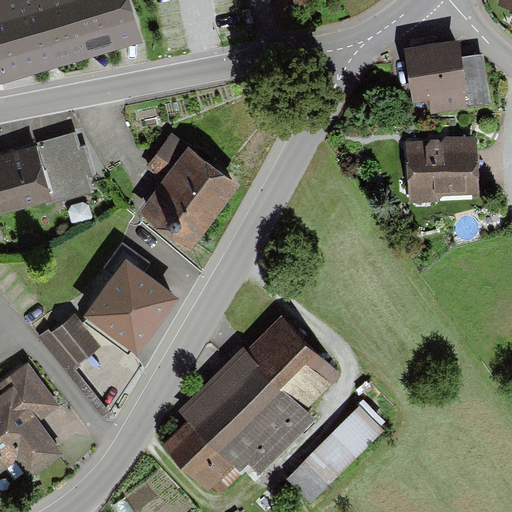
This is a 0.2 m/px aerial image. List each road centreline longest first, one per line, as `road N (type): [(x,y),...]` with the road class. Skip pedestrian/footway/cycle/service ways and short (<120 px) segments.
road 1 (residential): [(343,52),(340,75),(142,421),(68,511)]
road 2 (residential): [(343,52),(0,110)]
